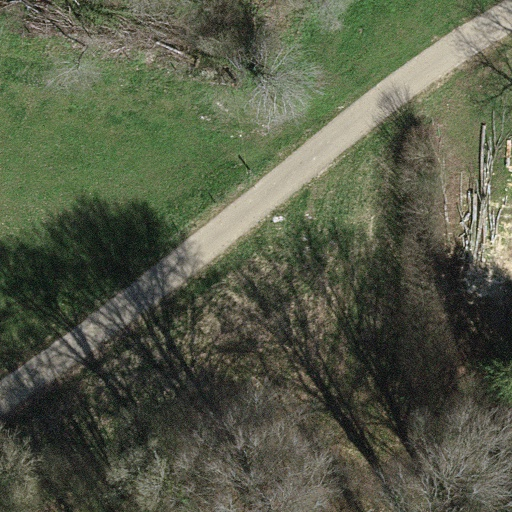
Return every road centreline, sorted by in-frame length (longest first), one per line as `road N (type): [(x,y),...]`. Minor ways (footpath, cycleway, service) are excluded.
road 1 (track): [(0,397),(341,130),(511,19)]
road 2 (track): [(310,511),(327,308),(426,68)]
